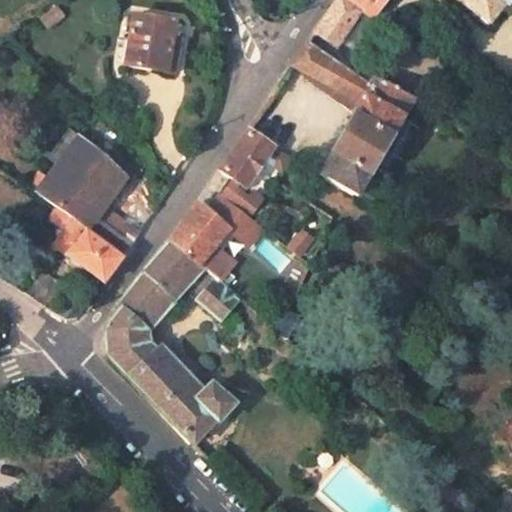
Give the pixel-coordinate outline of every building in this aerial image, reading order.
[(374,20),(388,0),(339,0),(315,35),(337,49),(363,13),(374,20)] [(511,0),(449,0),(489,30),(503,11),(506,14),(511,5),(511,0)] [(165,75),(171,23),(129,18),(124,70),(165,75)] [(352,118),(316,178),(355,200),(416,101),(369,74),(362,84),(307,46),(292,69),(307,79),(305,80),(352,118)] [(244,190),(272,150),(249,134),(221,174),(244,190)] [(106,210),(128,180),(79,142),(36,198),(123,257),(140,234),(106,210)] [(230,266),(211,251),(214,247),(204,240),(218,223),(197,206),(170,241),(218,282),(230,266)] [(58,247),(66,253),(107,280),(123,257),(56,212),(49,224),(66,237),(58,247)] [(210,388),(195,398),(148,343),(146,325),(183,281),(189,287),(186,291),(220,322),(239,300),(218,282),(170,241),(116,309),(120,312),(106,331),(106,357),(194,447),(216,423),(219,425),(233,408),(210,388)] [(307,279),(288,262),(275,277),(294,294),(307,279)] [(49,310),(63,288),(49,278),(34,301),(49,310)] [(306,326),(286,315),(278,334),(275,339),(295,350),(306,326)] [(511,470),(494,488),(509,503),(511,499),(511,470)] [(453,484),(444,495),(463,511),(472,511),(478,506),(453,484)]
